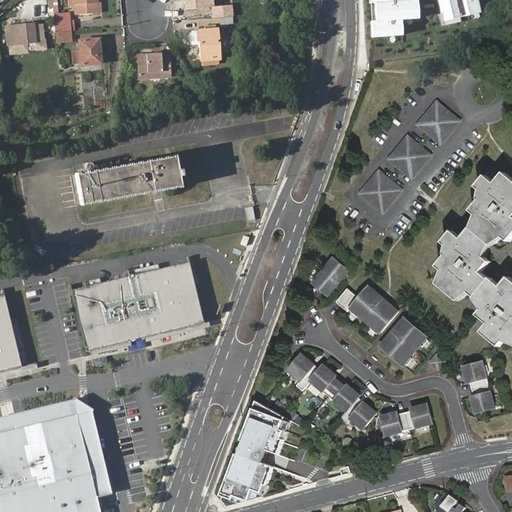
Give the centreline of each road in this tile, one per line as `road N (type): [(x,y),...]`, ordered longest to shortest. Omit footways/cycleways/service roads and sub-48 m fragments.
road 1 (tertiary): [(193,511),(336,131),(350,69),(351,0)]
road 2 (tertiary): [(333,0),(328,71),(312,126),(169,510)]
road 3 (residential): [(467,457),(448,385),(431,380),(392,390),(313,329)]
road 4 (residential): [(467,457),(264,511)]
road 5 (residential): [(505,99),(495,73),(467,78),(462,92),(471,110),(497,110)]
